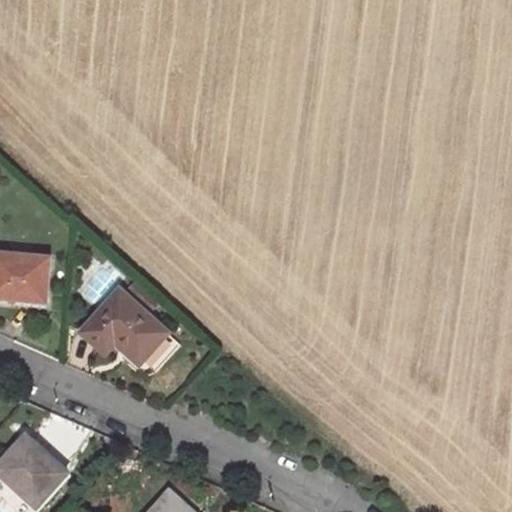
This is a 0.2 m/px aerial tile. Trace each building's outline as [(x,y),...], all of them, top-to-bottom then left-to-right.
[(44,260),(0,255),(0,301),(39,305),(44,260)] [(164,334),(117,294),(81,336),(94,347),(104,336),(112,344),(137,365),(164,334)] [(104,336),(94,347),(103,354),(112,344),(104,336)] [(40,454),(23,438),(0,463),(0,475),(35,507),(67,473),(43,450),(40,454)] [(187,511),(168,495),(151,511),(187,511)]
